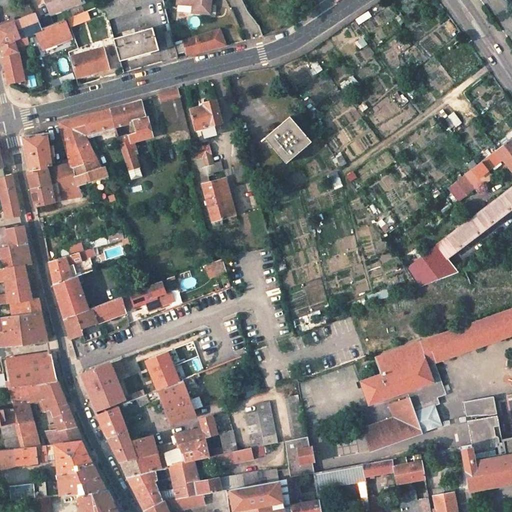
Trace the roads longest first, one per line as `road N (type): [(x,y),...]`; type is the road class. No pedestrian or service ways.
road 1 (unclassified): [(130,511),(76,398),(8,120)]
road 2 (unclassified): [(356,0),(287,44),(8,120)]
road 3 (unknown): [(233,60),(241,112),(271,165),(282,169),(319,140)]
